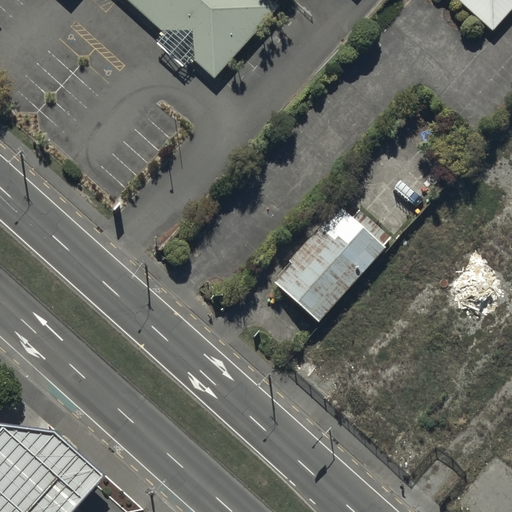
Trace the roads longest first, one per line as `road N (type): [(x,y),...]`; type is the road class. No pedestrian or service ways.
road 1 (secondary): [(0,186),(357,511)]
road 2 (secondary): [(236,511),(0,301)]
